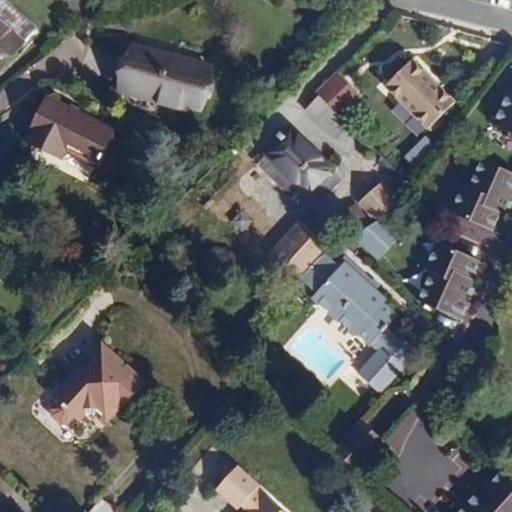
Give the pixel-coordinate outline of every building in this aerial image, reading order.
[(0,70),(24,43),(0,21),(0,70)] [(211,67),(132,46),(120,93),(200,113),(211,67)] [(410,60),(383,86),(427,128),(454,100),(410,60)] [(334,77),(317,94),(322,98),(341,116),(358,99),(334,77)] [(511,93),(509,92),(492,129),(511,137),(511,93)] [(322,98),(309,111),(336,137),(348,124),(341,116),(322,98)] [(56,147),(66,152),(96,166),(106,146),(109,147),(114,138),(110,136),(113,131),(48,99),(27,140),(53,153),(56,147)] [(290,132),(259,167),(309,216),(343,181),(290,132)] [(424,137),(405,158),(415,167),(434,147),(424,137)] [(56,147),(53,153),(62,158),(66,152),(56,147)] [(511,213),(511,176),(483,164),(471,193),(462,189),(451,214),(503,235),(511,213)] [(384,179),(361,202),(379,220),(402,197),(384,179)] [(348,212),(363,230),(373,221),(358,203),(348,212)] [(380,222),(354,237),(379,258),(397,237),(380,222)] [(268,257),(298,283),(325,253),(327,251),(298,224),(268,257)] [(482,265),(437,248),(428,271),(435,274),(422,306),(460,320),(482,265)] [(325,253),(298,283),(354,334),(356,332),(380,353),(376,357),(392,372),(414,348),(390,327),(397,319),(381,305),(385,301),(343,264),(341,267),(325,253)] [(123,410),(124,409),(121,405),(126,400),(123,398),(130,390),(136,396),(148,382),(107,345),(87,366),(85,364),(55,397),(61,402),(55,408),(55,414),(65,423),(70,424),(77,417),(81,421),(88,414),(98,414),(109,423),(122,409),(123,410)] [(392,372),(376,357),(359,376),(376,391),(392,372)] [(124,409),(136,396),(130,390),(123,398),(126,400),(121,405),(124,409)] [(385,446),(360,425),(335,454),(359,475),(385,446)] [(252,511),(283,511),(270,500),(268,503),(257,494),(262,488),(241,470),(222,491),(242,509),(245,506),(252,511)] [(511,511),(511,481),(502,472),(481,494),(475,488),(453,511),(511,511)]
